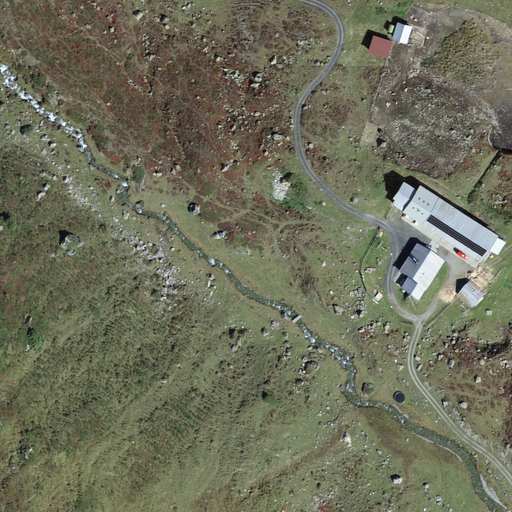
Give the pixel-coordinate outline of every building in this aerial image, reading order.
[(414,29),(400,25),(395,40),(410,45),(414,29)] [(369,50),(389,54),(393,36),(373,32),(369,50)] [(411,178),(394,202),(484,264),(501,240),(411,178)] [(398,273),(406,278),(398,289),(416,302),(444,264),(417,245),(398,273)] [(484,294),(471,282),(459,295),(472,307),(484,294)]
